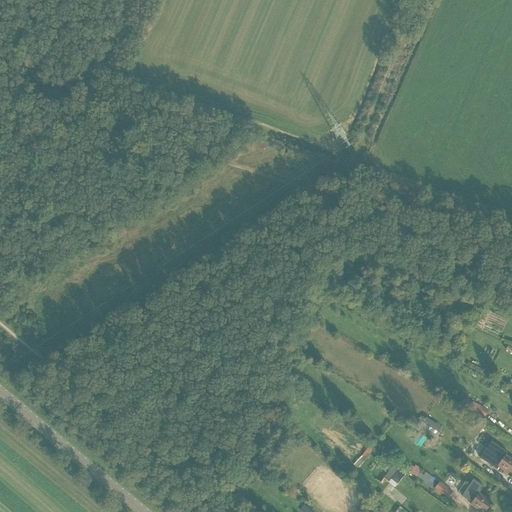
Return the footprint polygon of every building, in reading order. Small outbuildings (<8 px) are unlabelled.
[(488,410),(473,401),(468,409),(484,418),(488,410)] [(492,441),(480,457),(497,468),(498,467),(507,474),(509,472),(511,473),(511,472),(511,459),(506,455),(508,452),(492,441)] [(384,460),(381,465),(389,470),(392,465),(384,460)] [(422,460),(415,465),(419,470),(426,465),(422,460)] [(404,464),(396,472),(403,478),(410,471),(404,464)] [(473,480),(462,495),(472,503),(470,505),(480,511),(482,510),(484,511),(490,504),(488,502),(489,500),(479,494),(479,493),(483,487),(473,480)] [(453,491),(440,482),(436,488),(449,497),(453,491)]
